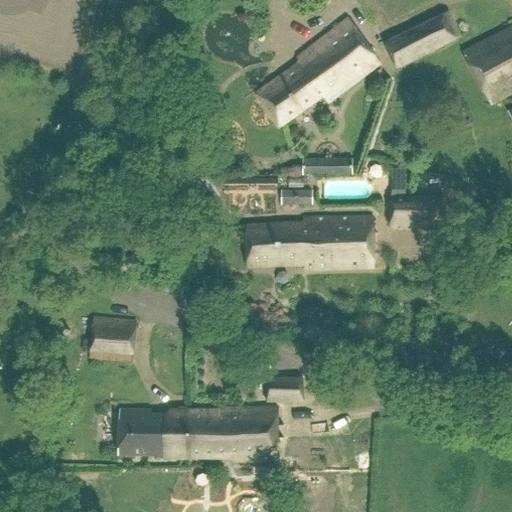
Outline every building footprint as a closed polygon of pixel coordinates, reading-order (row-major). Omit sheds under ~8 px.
[(461,38),(448,11),(384,44),(397,70),(461,38)] [(381,65),(349,21),(298,58),(301,63),(256,95),(280,128),(323,97),(328,103),(381,65)] [(511,28),(464,53),(490,105),(511,94),(511,28)] [(303,177),(353,176),(352,159),(303,160),(303,177)] [(446,226),(445,196),(388,197),(389,227),(446,226)] [(375,268),(373,217),(303,220),(302,225),(247,227),(248,269),(304,266),(304,271),(375,268)] [(135,320),(91,317),(88,359),(132,363),(135,320)] [(305,403),(304,378),(266,378),(267,404),(305,403)] [(189,412),(186,459),(230,459),(232,462),(276,462),(278,409),(218,410),(218,412),(189,412)] [(164,459),(186,459),(189,412),(119,411),(119,456),(164,456),(164,459)]
